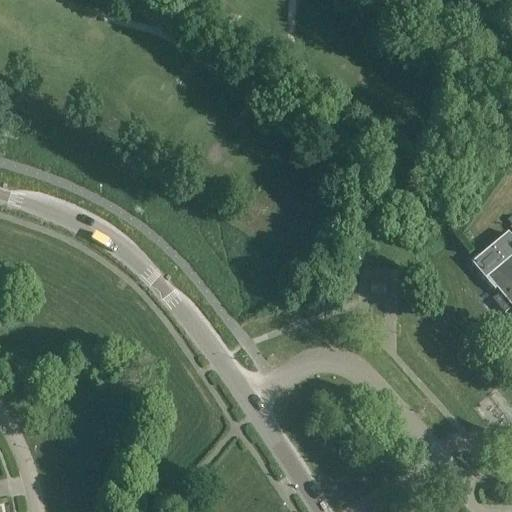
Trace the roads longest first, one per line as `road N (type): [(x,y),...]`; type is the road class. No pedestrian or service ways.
road 1 (tertiary): [(248,404),(162,287),(112,242),(0,195)]
road 2 (residential): [(464,485),(352,370),(313,366),(248,404)]
road 3 (tertiary): [(318,511),(248,404)]
